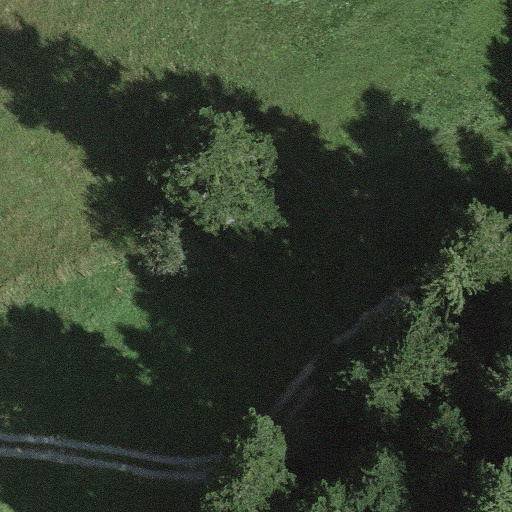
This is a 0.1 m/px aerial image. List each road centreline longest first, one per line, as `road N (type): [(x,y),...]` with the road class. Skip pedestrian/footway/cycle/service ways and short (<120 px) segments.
road 1 (track): [(0,443),(165,466),(239,459),(364,327),(511,234)]
road 2 (track): [(511,333),(293,399)]
